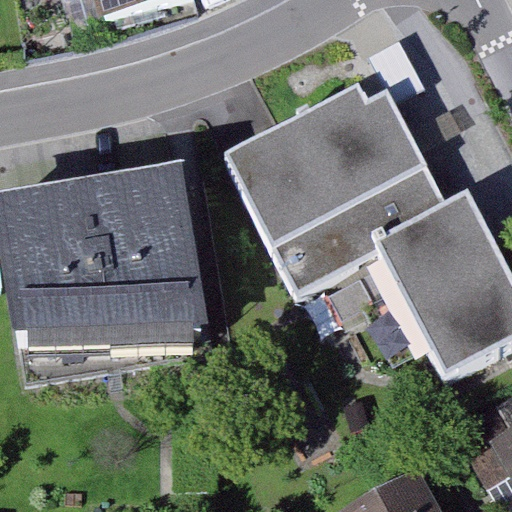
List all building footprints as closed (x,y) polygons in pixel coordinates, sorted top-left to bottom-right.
[(88,0),(95,24),(181,0),(88,0)] [(381,60),(366,68),(390,112),(419,96),(395,52),(381,60)] [(360,120),(350,101),(255,149),(220,167),(295,308),(369,264),(440,393),(511,356),(511,297),(458,206),(439,217),(381,108),(360,120)] [(85,200),(0,214),(0,243),(24,388),(197,359),(186,293),(168,186),(85,200)] [(429,511),(418,495),(391,511),(429,511)]
